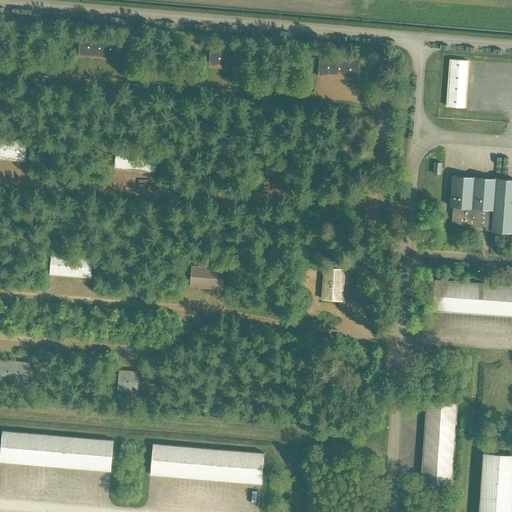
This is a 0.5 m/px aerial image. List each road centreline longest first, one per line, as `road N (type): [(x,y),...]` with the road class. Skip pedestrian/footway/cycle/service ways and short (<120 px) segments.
road 1 (unknown): [(359,334),(205,311),(154,353),(0,339)]
road 2 (unknown): [(0,179),(373,204)]
road 3 (unknown): [(0,293),(205,311)]
road 4 (unknown): [(359,334),(373,204)]
